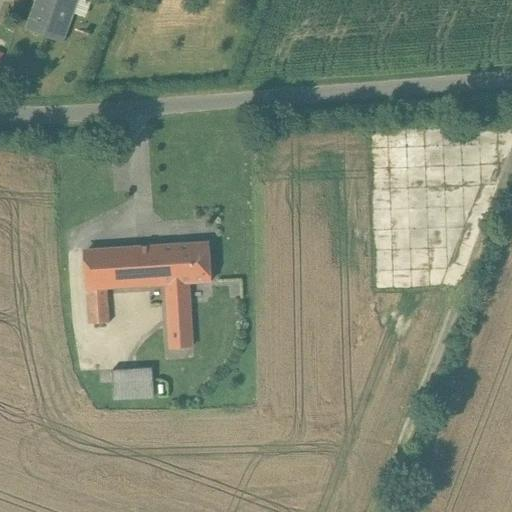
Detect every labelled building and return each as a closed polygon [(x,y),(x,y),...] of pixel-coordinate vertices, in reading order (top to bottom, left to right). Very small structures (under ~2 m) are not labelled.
[(79,0),(36,0),(26,31),(64,44),(79,0)] [(208,246),(175,247),(177,285),(188,284),(210,283),(208,246)] [(175,247),(138,249),(140,286),(168,285),(177,285),(175,247)] [(138,249),(86,251),(90,323),(109,322),(108,288),(140,286),(138,249)] [(177,285),(168,285),(171,347),(191,346),(188,284),(177,285)] [(154,368),(114,369),(115,399),(155,397),(154,368)]
